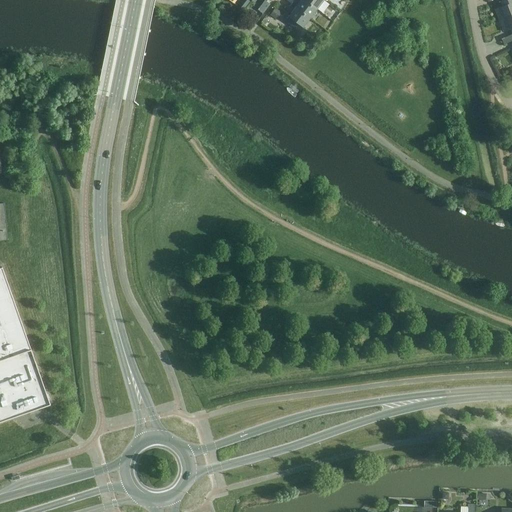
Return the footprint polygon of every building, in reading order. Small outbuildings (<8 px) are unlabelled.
[(304,0),(301,0),(297,6),(296,7),(310,18),(317,9),(304,0)] [(323,0),(304,0),(317,9),(324,0),(323,0)] [(501,20),(511,16),(511,0),(499,0),(500,1),(499,2),(501,7),(496,9),(501,20)] [(265,1),(261,5),(267,9),(270,5),(265,1)] [(296,7),(297,6),(293,2),(290,6),(294,9),(285,21),(296,29),(299,24),(303,27),(310,18),(296,7)] [(270,15),(276,19),(281,13),(275,8),(270,15)] [(511,16),(501,20),(506,32),(510,31),(511,35),(511,34),(511,16)] [(0,421),(50,404),(2,267),(0,268),(0,241),(8,240),(5,203),(0,203),(0,172),(2,173),(0,152),(0,421)]
